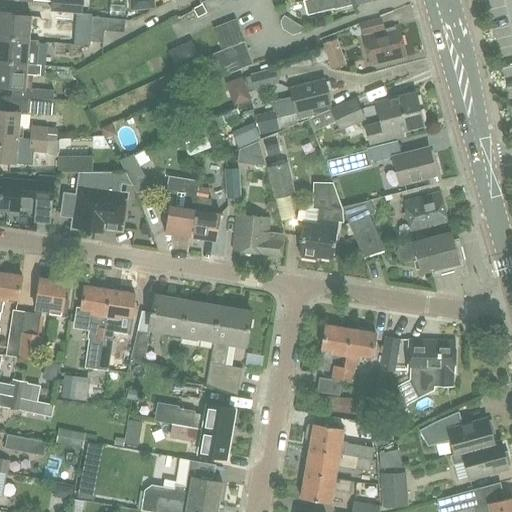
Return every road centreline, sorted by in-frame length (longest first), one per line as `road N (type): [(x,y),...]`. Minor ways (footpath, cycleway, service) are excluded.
road 1 (residential): [(0,240),(297,287)]
road 2 (secondary): [(511,276),(440,0)]
road 3 (residential): [(297,287),(256,511)]
road 4 (residential): [(511,306),(487,313),(297,287)]
